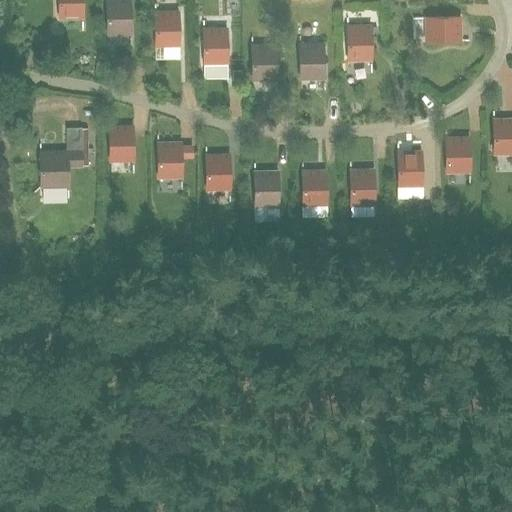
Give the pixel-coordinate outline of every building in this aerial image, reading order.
[(57,0),(58,19),(82,18),(81,0),(57,0)] [(105,0),(106,35),(131,34),(129,0),(105,0)] [(155,47),(179,46),(178,11),(154,12),(155,47)] [(425,42),(460,41),(460,17),(425,18),(425,42)] [(347,61),(371,61),(371,25),(346,26),(347,61)] [(203,64),(227,64),(227,29),(203,29),(203,64)] [(300,79),(324,79),(323,44),(299,44),(300,79)] [(252,80),(276,80),(275,45),(251,45),(252,80)] [(493,155),(511,154),(511,119),(493,120),(493,155)] [(109,162),(133,161),(133,126),(108,127),(109,162)] [(82,166),(81,151),(81,128),(65,128),(65,151),(39,152),(40,187),(68,186),(67,166),(82,166)] [(446,173),(470,172),(469,138),(445,138),(446,173)] [(157,178),(182,178),(181,143),(157,143),(157,178)] [(398,187),(422,187),(421,152),(397,152),(398,187)] [(206,190),(230,190),(229,155),(205,155),(206,190)] [(350,205),(374,204),(373,170),(349,170),(350,205)] [(254,207),(278,206),(278,171),(254,172),(254,207)] [(302,206),(326,205),(326,171),(301,171),(302,206)]
